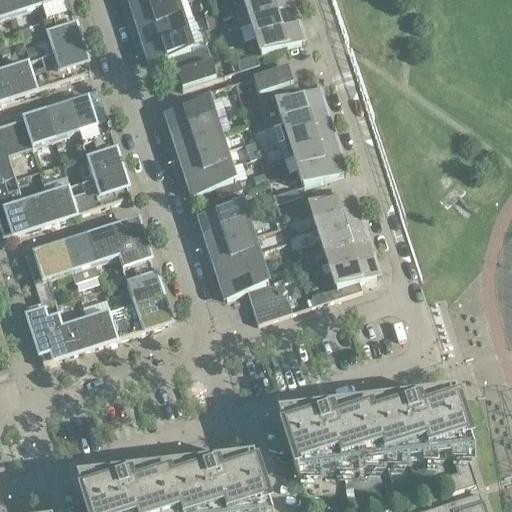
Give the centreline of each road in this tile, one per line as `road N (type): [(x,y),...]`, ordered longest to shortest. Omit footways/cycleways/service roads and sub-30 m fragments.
road 1 (residential): [(213,363),(102,0)]
road 2 (residential): [(411,298),(318,0)]
road 3 (residential): [(232,418),(429,354),(411,298)]
road 4 (residential): [(411,298),(213,363)]
road 5 (residential): [(213,363),(37,425)]
road 6 (residential): [(56,478),(232,418)]
road 7 (residential): [(37,425),(0,298)]
